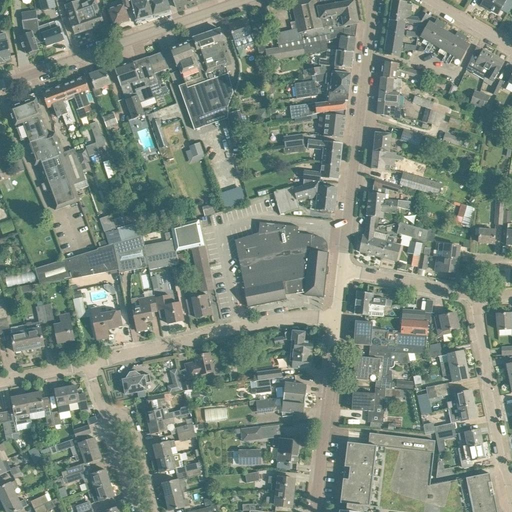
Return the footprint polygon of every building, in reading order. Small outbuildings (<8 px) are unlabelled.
[(38,0),(42,11),(58,7),(55,0),(38,0)] [(84,16),(81,4),(80,5),(78,0),(64,0),(66,4),(65,5),(70,21),(75,34),(89,29),(84,16)] [(95,0),(92,0),(81,4),(84,16),(89,29),(105,24),(100,10),(99,10),(95,0)] [(129,20),(128,18),(126,9),(132,7),(129,0),(121,0),(122,5),(108,10),(113,26),(129,20)] [(131,0),(137,20),(171,10),(167,0),(131,0)] [(326,40),(331,39),(338,38),(339,33),(344,34),(344,31),(356,32),(357,24),(358,23),(354,1),(324,6),(323,0),(299,0),(292,2),(298,29),(276,34),(279,47),(302,43),(302,44),(320,41),(326,40)] [(392,0),(389,20),(405,22),(423,25),(429,15),(423,12),(419,18),(412,17),(412,19),(410,19),(412,5),(406,4),(406,2),(394,0),(392,0)] [(482,0),(480,4),(498,14),(500,10),(507,14),(511,5),(511,1),(510,0),(482,0)] [(41,42),(38,21),(36,10),(22,13),(23,21),(27,20),(32,32),(20,36),(26,54),(29,53),(31,55),(36,53),(35,50),(38,49),(36,44),(41,42)] [(247,19),(229,26),(234,41),(246,37),(249,46),(263,41),(258,25),(250,27),(247,19)] [(389,20),(387,32),(403,34),(405,22),(389,20)] [(429,21),(420,36),(430,42),(425,50),(428,52),(433,44),(447,52),(442,60),(449,64),(454,56),(461,60),(470,45),(464,42),(467,37),(457,32),(454,36),(443,30),(446,25),(436,20),(434,24),(429,21)] [(41,42),(41,43),(45,42),(47,47),(64,40),(61,31),(60,27),(57,28),(55,21),(49,24),(48,23),(39,26),(38,21),(41,42)] [(193,38),(194,40),(205,73),(207,72),(209,80),(217,77),(228,73),(226,66),(231,64),(223,41),(219,29),(193,38)] [(352,52),(354,52),(356,32),(344,31),(344,34),(344,36),(341,36),(339,51),(346,51),(346,50),(352,50),(352,52)] [(387,32),(386,43),(401,46),(403,34),(387,32)] [(5,33),(0,34),(0,63),(1,63),(1,62),(12,59),(7,41),(6,40),(7,40),(5,33)] [(191,41),(170,49),(177,66),(178,66),(180,69),(179,69),(179,71),(184,83),(186,88),(180,90),(191,120),(197,118),(196,104),(198,103),(192,86),(192,84),(205,79),(191,41)] [(320,41),(302,44),(304,55),(322,52),(320,41)] [(304,55),(302,44),(302,43),(279,47),(265,50),(265,51),(260,52),(261,61),(267,60),(267,62),(304,55)] [(401,46),(386,43),(384,55),(399,57),(401,46)] [(485,79),(486,78),(485,77),(496,57),(477,46),(464,69),(471,72),(485,79)] [(334,71),(351,73),(354,52),(352,52),(352,50),(346,50),(346,51),(339,51),(327,49),(326,59),(319,58),(319,65),(334,66),(334,71)] [(148,57),(158,83),(150,86),(154,98),(163,94),(168,92),(166,86),(161,88),(160,85),(163,84),(159,72),(168,69),(162,52),(148,57)] [(158,83),(148,57),(114,68),(132,119),(128,121),(141,157),(159,151),(149,122),(147,123),(144,115),(139,103),(154,98),(150,86),(158,83)] [(485,77),(486,78),(493,82),(505,61),(496,57),(485,77)] [(383,61),(381,77),(398,79),(398,77),(405,78),(406,75),(419,79),(421,73),(407,69),(399,67),(399,63),(383,61)] [(308,69),(310,76),(321,74),(320,74),(326,73),(326,66),(319,67),(308,69)] [(267,77),(275,76),(274,68),(266,69),(267,77)] [(102,95),(99,88),(110,83),(105,70),(90,75),(95,88),(93,89),(96,97),(102,95)] [(319,113),(346,110),(345,100),(348,101),(351,73),(334,71),(331,71),(331,74),(326,73),(325,83),(330,84),(328,102),(298,105),(290,106),(292,118),(300,117),(305,116),(307,116),(316,114),(319,113)] [(209,80),(192,86),(198,103),(196,104),(197,118),(191,120),(195,132),(227,120),(228,107),(232,95),(228,73),(217,77),(209,80)] [(85,77),(74,81),(84,107),(89,105),(85,94),(90,92),(85,77)] [(381,77),(379,92),(392,93),(399,94),(401,79),(398,79),(381,77)] [(490,93),(496,96),(502,82),(496,80),(490,93)] [(86,113),(84,107),(74,81),(64,85),(70,100),(74,98),(78,109),(77,110),(80,119),(87,117),(86,113)] [(317,96),(317,94),(321,94),(320,88),(316,88),(315,81),(295,84),(297,99),(317,96)] [(63,85),(52,89),(62,115),(66,125),(75,122),(68,100),(69,100),(63,85)] [(457,88),(451,85),(446,96),(452,99),(457,88)] [(57,117),(62,115),(52,89),(42,93),(48,108),(53,106),(57,117)] [(474,91),(470,104),(486,109),(490,96),(474,91)] [(379,92),(378,104),(394,106),(398,106),(399,106),(399,94),(392,93),(379,92)] [(62,153),(55,133),(48,135),(41,116),(42,116),(36,98),(35,99),(33,94),(9,104),(10,108),(9,108),(21,141),(25,139),(35,165),(39,164),(46,184),(43,185),(45,190),(47,188),(55,210),(80,201),(76,191),(62,153)] [(412,103),(431,109),(434,102),(415,96),(412,103)] [(394,106),(378,104),(377,115),(393,117),(393,118),(400,119),(401,106),(399,106),(398,106),(394,106)] [(425,111),(422,121),(432,124),(436,112),(425,109),(425,111)] [(240,110),(229,113),(232,127),(243,124),(240,110)] [(346,110),(319,113),(318,127),(325,128),(324,136),(343,138),(346,110)] [(168,145),(156,111),(147,114),(149,122),(151,121),(161,148),(168,145)] [(103,117),(107,127),(117,123),(114,113),(103,117)] [(89,124),(96,143),(98,148),(106,145),(97,121),(89,124)] [(400,140),(419,146),(422,136),(403,130),(400,140)] [(375,133),(373,151),(389,153),(391,134),(375,133)] [(443,140),(458,145),(460,139),(445,133),(443,140)] [(284,137),(285,148),(304,145),(302,134),(284,137)] [(324,150),(322,163),(340,165),(342,144),(308,140),(307,148),(324,150)] [(189,146),(193,157),(204,153),(200,142),(189,146)] [(101,158),(98,148),(96,143),(88,146),(93,160),(101,158)] [(78,157),(74,149),(62,153),(76,191),(82,189),(80,185),(83,183),(83,181),(86,180),(82,171),(80,164),(78,157)] [(389,153),(373,151),(372,168),(389,170),(390,165),(394,165),(395,154),(388,153),(389,153)] [(103,163),(108,178),(113,177),(113,174),(109,161),(103,163)] [(340,165),(322,163),(321,172),(304,170),(303,179),(320,181),(320,177),(338,179),(340,165)] [(403,174),(400,184),(438,195),(438,194),(441,186),(441,185),(403,174)] [(398,192),(400,186),(375,179),(373,185),(386,189),(398,192)] [(274,192),(278,204),(308,195),(309,197),(317,196),(315,210),(335,212),(337,188),(319,186),(319,182),(318,182),(294,189),(293,187),(274,192)] [(223,207),(244,200),(240,185),(218,192),(223,207)] [(409,210),(410,202),(384,199),(385,194),(369,193),(368,204),(397,207),(401,209),(405,210),(405,209),(409,210)] [(494,224),(502,225),(502,223),(503,210),(504,199),(496,199),(494,224)] [(162,208),(159,209),(161,215),(172,212),(168,202),(160,204),(162,208)] [(202,207),(205,216),(215,213),(213,204),(202,207)] [(368,204),(365,227),(374,228),(377,229),(378,217),(382,217),(383,212),(397,214),(397,213),(405,215),(405,210),(401,209),(397,207),(368,204)] [(455,224),(470,228),(474,211),(475,208),(461,204),(460,208),(462,208),(459,216),(457,216),(455,224)] [(510,223),(511,211),(503,210),(502,223),(508,223),(510,223)] [(124,226),(138,222),(139,222),(137,214),(122,218),(123,221),(124,226)] [(111,218),(101,221),(103,227),(104,232),(114,229),(113,224),(111,218)] [(172,232),(176,252),(192,248),(199,280),(201,292),(214,289),(199,220),(171,226),(172,232)] [(327,253),(328,249),(328,247),(327,245),(326,243),(325,241),(324,239),(322,238),(320,237),(318,237),(314,236),(314,235),(298,233),(299,227),(260,223),(258,233),(242,238),(235,240),(235,241),(241,270),(245,289),(244,290),(248,307),(286,299),(286,295),(305,292),(304,295),(316,297),(318,297),(319,296),(320,296),(322,295),(323,294),(323,293),(324,292),(324,291),(326,275),(327,275),(328,267),(327,267),(328,253),(327,253)] [(401,239),(403,239),(425,244),(425,240),(428,232),(428,231),(400,223),(397,233),(402,235),(401,239)] [(374,228),(365,227),(364,235),(362,235),(359,252),(382,258),(386,241),(373,238),(374,231),(374,228)] [(479,242),(494,244),(495,231),(480,229),(479,242)] [(177,255),(176,252),(172,232),(165,233),(166,241),(145,245),(149,267),(150,270),(179,265),(179,264),(177,255)] [(432,233),(428,232),(425,240),(432,242),(435,233),(432,232),(432,233)] [(149,267),(145,245),(143,236),(142,236),(121,241),(114,243),(119,270),(119,273),(149,267)] [(386,241),(382,258),(397,262),(401,245),(393,243),(395,238),(387,236),(386,241)] [(414,254),(421,256),(421,254),(422,255),(424,245),(403,239),(401,245),(409,247),(408,253),(414,254)] [(72,278),(119,270),(114,243),(107,245),(99,247),(97,248),(64,260),(35,269),(39,282),(72,278)] [(438,250),(437,257),(442,258),(458,260),(460,246),(439,244),(438,250)] [(421,254),(421,256),(418,268),(426,270),(428,256),(422,255),(421,254)] [(442,258),(437,257),(436,264),(435,271),(456,274),(458,260),(442,258)] [(156,287),(155,274),(143,274),(144,288),(156,287)] [(104,288),(112,295),(115,294),(114,289),(108,285),(103,285),(104,288)] [(357,292),(356,303),(385,306),(386,299),(373,298),(373,294),(357,292)] [(165,309),(168,324),(184,321),(180,303),(171,304),(169,295),(156,298),(158,310),(165,309)] [(192,299),(186,300),(189,314),(195,312),(196,318),(212,315),(208,295),(198,297),(192,298),(192,299)] [(153,321),(151,311),(157,310),(157,311),(154,296),(138,299),(140,307),(133,308),(137,331),(147,330),(146,322),(153,321)] [(82,315),(79,298),(73,299),(76,316),(82,315)] [(3,300),(0,300),(0,313),(4,332),(10,331),(5,308),(4,308),(3,300)] [(425,311),(425,312),(431,312),(432,312),(433,301),(427,300),(425,311)] [(385,306),(356,303),(355,314),(384,317),(384,314),(385,306)] [(51,304),(44,306),(47,322),(54,321),(51,304)] [(26,324),(24,325),(26,331),(29,349),(44,346),(41,328),(40,328),(40,325),(47,323),(47,322),(44,306),(37,307),(36,307),(39,322),(32,323),(31,322),(27,323),(26,324)] [(122,327),(119,310),(101,314),(99,307),(91,308),(97,339),(109,337),(108,330),(122,327)] [(408,310),(408,318),(425,319),(425,312),(425,311),(408,310)] [(54,326),(58,343),(74,340),(69,313),(59,315),(61,324),(54,326)] [(435,317),(438,336),(443,335),(444,342),(452,340),(450,330),(458,328),(455,313),(435,317)] [(496,314),(498,330),(511,329),(511,327),(511,313),(496,314)] [(370,346),(369,351),(408,354),(426,353),(428,322),(402,320),(401,334),(388,333),(388,339),(380,339),(381,337),(354,335),(354,344),(370,346)] [(355,321),(354,335),(381,337),(380,339),(388,339),(388,333),(389,330),(372,329),(373,322),(355,321)] [(29,349),(26,331),(11,334),(15,352),(29,349)] [(292,340),(291,353),(313,356),(314,349),(312,349),(313,342),(304,341),(305,332),(293,331),(284,332),(285,336),(274,338),(275,344),(287,342),(286,340),(292,340)] [(511,355),(511,346),(502,347),(502,356),(511,355)] [(439,356),(442,370),(466,365),(463,351),(452,353),(451,348),(440,350),(427,352),(429,358),(439,356)] [(376,382),(376,388),(392,389),(392,388),(392,384),(390,383),(388,383),(389,368),(391,368),(393,366),(394,362),(393,361),(401,362),(408,362),(410,362),(408,354),(369,351),(369,357),(356,356),(354,372),(355,372),(354,375),(353,375),(353,379),(368,381),(368,380),(370,381),(376,382)] [(197,364),(186,366),(189,379),(207,375),(207,373),(214,372),(210,353),(195,356),(197,364)] [(313,356),(291,353),(289,367),(310,369),(311,362),(312,362),(313,356)] [(466,365),(442,370),(443,377),(452,375),(453,382),(469,379),(466,365)] [(167,386),(169,393),(183,390),(179,378),(177,369),(170,371),(172,380),(173,384),(167,386)] [(257,372),(258,380),(282,377),(281,369),(257,372)] [(123,380),(126,395),(148,390),(146,383),(151,382),(149,374),(142,376),(135,371),(130,372),(125,379),(123,380)] [(256,381),(257,388),(271,386),(270,379),(256,381)] [(397,380),(396,388),(413,389),(414,382),(397,380)] [(191,390),(189,381),(182,383),(184,392),(191,390)] [(283,397),(305,400),(307,385),(296,384),(296,381),(284,383),(284,387),(276,388),(277,398),(280,398),(283,397)] [(435,386),(426,388),(427,393),(448,389),(447,383),(435,386)] [(70,410),(68,404),(65,388),(65,386),(59,387),(59,389),(55,390),(59,411),(59,413),(59,412),(70,410)] [(76,386),(65,388),(68,404),(79,402),(81,411),(88,410),(85,394),(78,395),(76,386)] [(353,392),(352,410),(368,411),(368,422),(371,422),(381,423),(383,423),(384,408),(385,396),(385,388),(376,388),(375,394),(353,392)] [(448,389),(427,393),(428,399),(428,400),(437,397),(450,395),(448,389)] [(447,402),(448,409),(474,404),(471,390),(455,393),(457,400),(447,402)] [(185,393),(186,399),(200,397),(199,391),(185,393)] [(54,426),(55,425),(52,413),(51,407),(44,409),(41,392),(26,395),(30,415),(36,414),(38,419),(46,417),(48,427),(50,433),(55,432),(54,426)] [(427,393),(418,395),(420,405),(429,403),(428,400),(428,399),(427,393)] [(164,395),(148,397),(149,407),(145,408),(147,413),(146,413),(148,424),(173,418),(181,416),(180,410),(169,413),(168,409),(166,408),(162,409),(161,405),(161,403),(165,402),(165,400),(169,400),(169,394),(164,395)] [(26,395),(12,398),(16,420),(9,421),(11,434),(18,433),(17,425),(32,422),(30,415),(26,395)] [(283,397),(280,398),(282,417),(293,416),(293,415),(293,413),(303,415),(305,400),(283,397)] [(256,405),(257,414),(274,411),(272,399),(250,402),(250,405),(256,405)] [(451,423),(424,429),(425,435),(435,433),(455,429),(456,428),(455,422),(477,418),(474,404),(448,409),(451,423)] [(226,419),(226,408),(204,408),(204,419),(226,419)] [(59,411),(52,413),(55,425),(60,424),(62,424),(60,418),(59,412),(59,413),(59,411)] [(87,419),(89,425),(98,422),(96,416),(87,419)] [(173,418),(148,424),(151,434),(167,431),(166,425),(175,423),(173,418)] [(9,421),(3,422),(7,441),(12,439),(11,434),(9,421)] [(178,434),(194,430),(193,426),(192,424),(176,428),(178,434)] [(74,431),(76,438),(86,435),(91,433),(89,425),(74,431)] [(203,425),(193,426),(194,430),(195,434),(204,432),(203,425)] [(241,429),(243,441),(263,439),(261,427),(241,429)] [(444,440),(456,437),(455,429),(435,433),(435,434),(438,445),(439,453),(444,452),(446,451),(445,448),(444,440)] [(466,439),(468,447),(482,444),(479,429),(458,433),(459,440),(466,439)] [(194,430),(178,434),(179,441),(196,437),(195,434),(194,430)] [(497,511),(490,473),(430,485),(435,441),(370,433),(368,445),(347,442),(340,503),(341,503),(341,504),(340,510),(339,510),(339,511),(497,511)] [(75,456),(98,448),(94,438),(88,440),(86,435),(76,438),(56,445),(57,449),(59,452),(71,448),(74,457),(75,456)] [(277,462),(297,464),(300,440),(280,438),(273,437),(272,447),(279,447),(277,462)] [(154,445),(157,459),(177,454),(174,441),(169,442),(169,441),(154,445)] [(485,458),(482,444),(468,447),(460,448),(461,456),(460,456),(461,464),(463,463),(464,468),(473,467),(472,461),(485,458)] [(98,448),(75,456),(77,461),(85,458),(87,464),(102,459),(98,448)] [(233,452),(233,464),(239,464),(260,464),(260,451),(233,452)] [(177,454),(157,459),(160,473),(175,469),(175,468),(181,467),(179,461),(181,461),(180,453),(177,454)] [(184,466),(186,472),(204,468),(203,462),(184,466)] [(67,469),(69,476),(81,472),(84,471),(82,464),(67,469)] [(15,479),(20,477),(23,476),(21,471),(18,466),(15,468),(14,467),(9,469),(12,475),(15,479)] [(162,483),(166,497),(182,493),(187,492),(184,480),(187,479),(187,478),(205,474),(204,468),(186,472),(177,474),(178,480),(177,480),(162,483)] [(449,468),(444,469),(437,471),(436,478),(450,475),(449,468)] [(88,491),(95,488),(110,483),(105,470),(90,475),(82,478),(83,478),(88,491)] [(81,472),(69,476),(60,479),(62,485),(68,483),(68,484),(83,478),(82,478),(81,472)] [(245,474),(247,483),(259,481),(257,472),(245,474)] [(272,483),(271,490),(293,493),(295,479),(269,476),(268,483),(272,483)] [(0,487),(0,497),(2,502),(17,495),(14,489),(19,486),(16,481),(11,483),(11,482),(0,487)] [(110,483),(95,488),(97,495),(92,497),(94,503),(100,501),(115,496),(110,483)] [(65,488),(58,490),(61,499),(68,497),(65,488)] [(293,493),(271,490),(270,498),(266,497),(265,503),(274,504),(274,505),(292,507),(293,493)] [(31,501),(34,509),(51,501),(48,493),(31,501)] [(183,500),(182,493),(166,497),(169,511),(184,507),(190,505),(188,499),(183,500)] [(17,495),(2,502),(7,511),(14,511),(28,505),(25,499),(20,502),(17,495)] [(61,504),(58,498),(44,505),(46,511),(47,511),(61,504)] [(204,500),(206,507),(212,506),(211,498),(204,500)] [(76,506),(77,511),(85,511),(93,509),(90,501),(76,506)]
